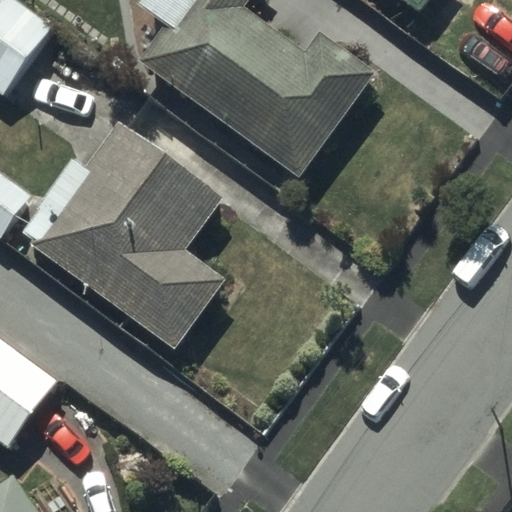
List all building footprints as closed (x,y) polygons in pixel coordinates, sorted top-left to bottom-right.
[(14,0),(0,0),(0,100),(11,108),(63,35),(14,0)] [(178,39),(148,80),(305,198),(386,92),(323,45),(304,69),(250,29),(272,0),(152,0),(143,13),(178,39)] [(377,0),(426,35),(451,0),(377,0)] [(81,181),(26,254),(184,372),(240,297),(200,267),(234,222),(126,141),(91,189),(81,181)] [(0,175),(0,239),(12,249),(43,208),(0,175)] [(0,347),(0,450),(18,463),(67,395),(0,347)] [(0,511),(38,511),(24,491),(6,504),(0,495),(0,511)]
